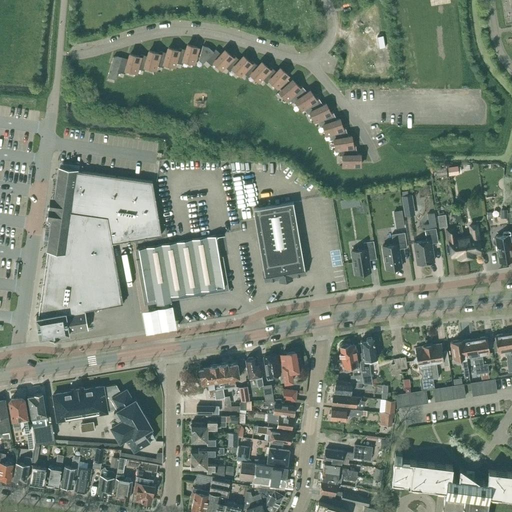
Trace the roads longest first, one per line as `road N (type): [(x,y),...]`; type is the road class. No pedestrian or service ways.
road 1 (residential): [(18,373),(64,0)]
road 2 (tertiary): [(317,320),(511,295)]
road 3 (residential): [(295,511),(318,376),(317,320)]
road 4 (residential): [(170,511),(173,348)]
road 5 (tertiary): [(18,373),(173,348)]
road 6 (tertiary): [(173,348),(317,320)]
